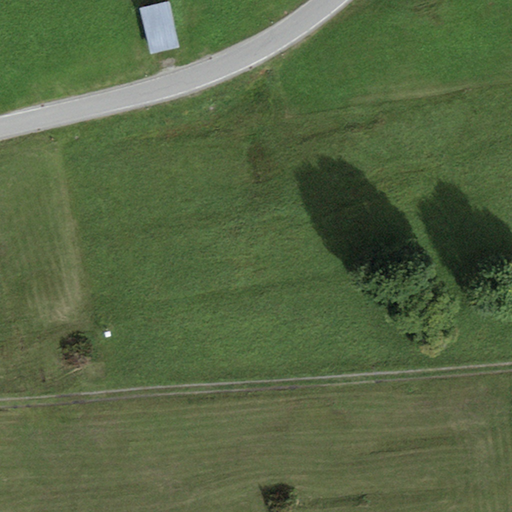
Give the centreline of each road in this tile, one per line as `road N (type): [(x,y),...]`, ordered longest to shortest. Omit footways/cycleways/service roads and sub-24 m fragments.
road 1 (track): [(0,409),(511,373)]
road 2 (residential): [(0,131),(174,90),(259,51),(327,0)]
